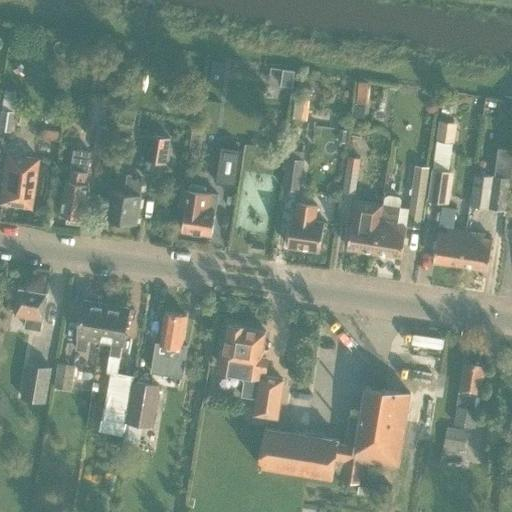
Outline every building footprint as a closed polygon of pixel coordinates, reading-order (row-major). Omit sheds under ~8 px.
[(355,116),(365,117),(369,83),(359,81),(355,116)] [(15,92),(5,90),(3,90),(0,111),(0,131),(9,132),(15,92)] [(171,94),(162,100),(170,112),(179,106),(171,94)] [(426,107),(430,112),(435,112),(439,110),(441,105),(438,100),(432,98),(427,101),(426,107)] [(439,141),(455,143),(457,122),(442,120),(439,141)] [(94,152),(107,154),(111,128),(99,126),(94,152)] [(345,142),(347,130),(339,129),(338,141),(345,142)] [(151,132),(147,158),(167,162),(171,135),(151,132)] [(128,144),(125,159),(140,162),(143,147),(128,144)] [(216,182),(236,185),(241,148),(221,145),(216,182)] [(473,206),(506,210),(510,178),(508,178),(511,149),(497,147),(494,176),(476,174),(473,206)] [(75,149),(71,171),(70,171),(68,182),(66,182),(62,213),(82,216),(87,185),(86,185),(88,172),(89,172),(93,152),(75,149)] [(283,188),(301,191),(306,151),(289,149),(283,188)] [(0,197),(0,202),(29,207),(36,160),(6,155),(0,197)] [(343,192),(356,194),(362,159),(349,156),(343,192)] [(383,201),(380,218),(374,252),(402,256),(406,226),(421,229),(430,166),(416,164),(410,207),(401,206),(403,198),(399,196),(390,194),(386,196),(385,202),(383,201)] [(428,201),(450,204),(455,170),(433,167),(428,201)] [(128,174),(125,193),(110,191),(106,220),(136,224),(140,195),(143,180),(132,178),(133,175),(128,174)] [(191,184),(190,190),(182,189),(180,208),(185,208),(182,231),(211,235),(215,210),(210,209),(213,194),(207,193),(208,187),(191,184)] [(352,218),(347,248),(374,252),(380,218),(383,201),(356,198),(353,218),(352,218)] [(288,246),(319,251),(324,222),(315,220),(318,205),(297,202),(295,219),(292,219),(288,246)] [(460,265),(466,231),(447,228),(447,232),(438,231),(433,261),(460,265)] [(466,231),(460,265),(488,270),(493,240),(484,238),(484,234),(466,231)] [(41,320),(46,294),(19,289),(15,315),(25,317),(24,327),(39,330),(41,320)] [(99,342),(105,303),(83,300),(77,338),(75,349),(86,351),(87,340),(99,342)] [(105,303),(99,342),(111,344),(109,355),(120,356),(121,345),(122,345),(128,307),(105,303)] [(156,342),(151,371),(182,376),(187,345),(182,344),(186,315),(166,312),(160,343),(156,342)] [(246,326),(228,324),(224,350),(221,349),(218,370),(239,374),(244,380),(242,395),(256,398),(253,415),(279,420),(286,378),(264,374),(265,372),(267,372),(270,356),(268,355),(270,348),(265,347),(267,332),(246,329),(246,326)] [(416,371),(437,371),(438,340),(417,339),(416,371)] [(22,398),(48,403),(54,367),(28,362),(22,398)] [(56,387),(73,389),(76,365),(59,362),(56,387)] [(485,365),(464,362),(454,423),(475,426),(485,365)] [(127,397),(133,372),(108,366),(102,391),(127,397)] [(159,385),(132,381),(126,421),(152,425),(159,385)] [(363,458),(362,464),(369,465),(370,459),(398,464),(409,394),(364,387),(355,445),(364,446),(362,458),(363,458)] [(444,451),(464,454),(468,429),(448,426),(444,451)] [(364,446),(355,445),(338,442),(339,439),(265,427),(259,465),(332,477),(335,461),(344,462),(341,479),(360,482),(362,465),(362,464),(363,458),(362,458),(364,446)] [(358,493),(394,499),(396,487),(360,481),(358,493)]
